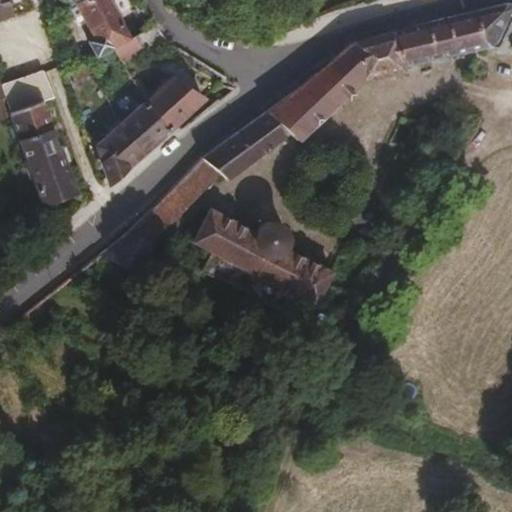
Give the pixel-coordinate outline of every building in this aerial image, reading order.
[(109,9),(104,0),(58,0),(60,8),(68,13),(74,9),(89,32),(114,17),(109,9)] [(498,45),(511,18),(511,3),(506,2),(481,7),(350,42),(342,51),(301,86),(202,157),(221,172),(227,175),(250,158),(288,132),(295,138),(367,79),(405,71),(404,66),(488,45),(498,45)] [(106,43),(123,34),(114,17),(89,32),(83,35),(88,44),(91,51),(106,43)] [(134,45),(130,36),(127,32),(123,34),(106,43),(113,56),(134,45)] [(47,95),(37,69),(0,78),(0,100),(2,106),(35,95),(37,98),(47,95)] [(162,125),(198,94),(165,73),(140,96),(138,98),(162,125)] [(136,147),(162,125),(138,98),(140,96),(132,87),(126,93),(134,102),(115,119),(113,122),(136,147)] [(68,187),(58,159),(64,156),(58,143),(53,145),(37,98),(35,95),(2,106),(1,109),(36,200),(68,187)] [(102,176),(136,147),(113,122),(115,119),(107,111),(99,117),(108,126),(90,142),(102,176)] [(152,242),(221,172),(202,157),(130,229),(152,242)] [(333,267),(285,243),(288,238),(288,229),(286,225),(279,219),(275,218),(270,218),(266,219),(264,220),(259,226),(257,229),(211,204),(194,237),(213,247),(203,268),(287,311),(297,291),(316,300),(333,267)] [(368,262),(384,230),(377,228),(361,258),(368,262)] [(139,272),(155,244),(152,242),(130,229),(100,253),(139,272)] [(128,292),(139,272),(100,253),(80,268),(128,292)] [(107,329),(59,306),(52,321),(100,345),(107,329)]
